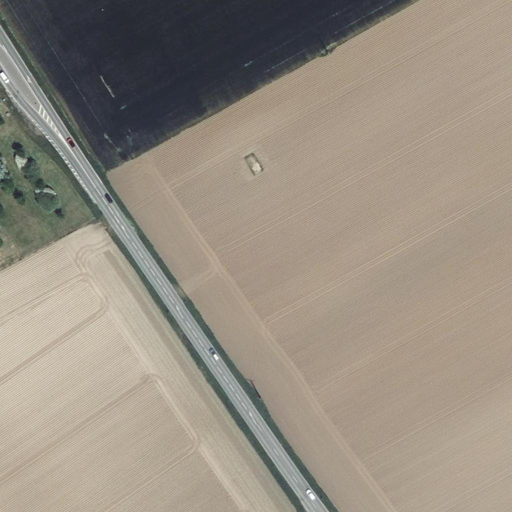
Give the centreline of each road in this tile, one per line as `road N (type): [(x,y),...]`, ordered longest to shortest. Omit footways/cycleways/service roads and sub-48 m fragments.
road 1 (secondary): [(88,176),(297,482)]
road 2 (secondary): [(88,176),(0,31)]
road 3 (secondary): [(0,69),(88,176)]
